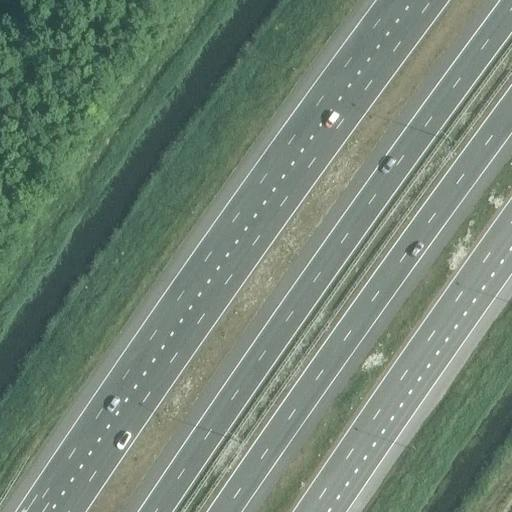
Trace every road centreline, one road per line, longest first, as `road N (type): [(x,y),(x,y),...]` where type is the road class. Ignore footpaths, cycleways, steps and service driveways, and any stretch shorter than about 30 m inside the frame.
road 1 (motorway): [(411,0),(156,351),(51,511)]
road 2 (motorway): [(511,2),(154,511)]
road 3 (motorway): [(223,511),(511,104)]
road 4 (motorway): [(307,511),(511,224)]
